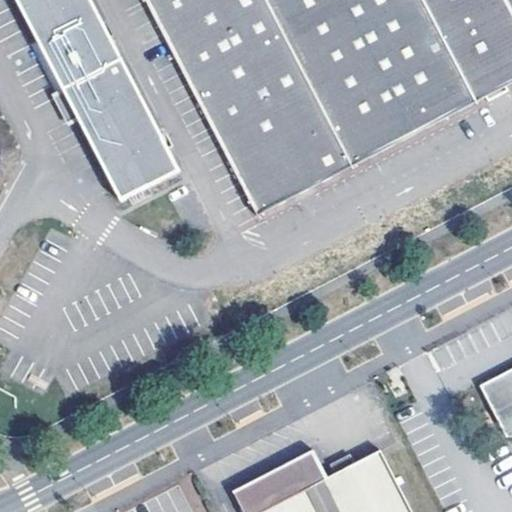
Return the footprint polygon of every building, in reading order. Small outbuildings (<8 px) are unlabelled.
[(179,172),(89,0),(17,0),(64,90),(81,122),(122,202),(178,172),(179,172)] [(146,0),(258,216),(511,84),(511,9),(507,0),(146,0)] [(72,126),(81,122),(64,90),(53,96),(69,127),(72,126)] [(511,436),(511,371),(481,388),(507,437),(508,439),(511,436)] [(312,453),(232,494),(241,511),(412,511),(381,452),(347,469),(326,479),(312,453)]
